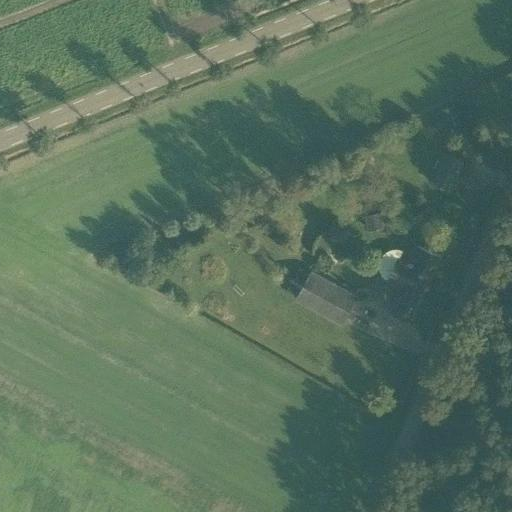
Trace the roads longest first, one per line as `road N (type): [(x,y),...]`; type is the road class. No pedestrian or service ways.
road 1 (tertiary): [(0,140),(349,0)]
road 2 (unclassified): [(382,511),(511,205)]
